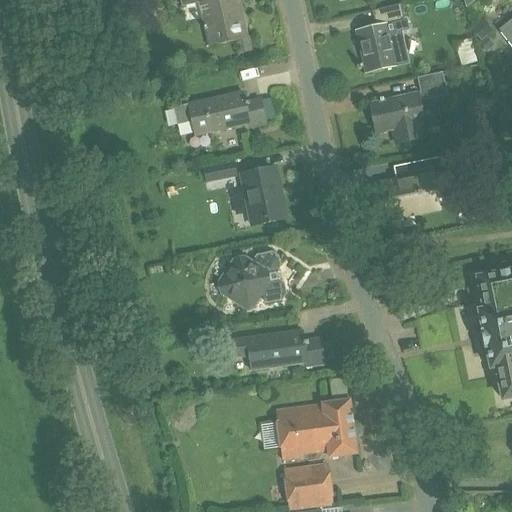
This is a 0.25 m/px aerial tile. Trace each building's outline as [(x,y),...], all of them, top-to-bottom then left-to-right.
[(87,0),(81,1),(82,9),(97,7),(95,0),(87,0)] [(210,0),(214,15),(202,18),(208,46),(236,40),(239,53),(251,51),(248,36),(246,36),(238,0),(210,0)] [(464,0),(467,8),(476,0),(464,0)] [(377,26),(357,31),(368,72),(398,65),(410,62),(403,30),(411,28),(409,17),(405,18),(402,3),(373,10),(377,26)] [(511,41),(511,20),(500,30),(510,43),(511,41)] [(483,41),(486,38),(494,32),(485,21),(474,30),(483,41)] [(493,48),(486,38),(483,41),(478,44),(486,54),(493,48)] [(442,72),(418,77),(422,93),(433,91),(434,97),(447,95),(442,72)] [(256,94),(276,91),(273,76),(253,80),(256,94)] [(419,101),(434,97),(433,91),(422,93),(371,104),(377,132),(394,129),(397,143),(423,137),(420,123),(424,122),(419,101)] [(192,122),(195,135),(248,123),(249,127),(265,124),(260,98),(246,101),(244,92),(174,108),(177,125),(192,122)] [(133,105),(130,93),(112,96),(114,109),(133,105)] [(396,178),(381,181),(391,222),(443,212),(438,188),(445,187),(438,158),(412,164),(414,174),(396,178)] [(237,175),(235,163),(203,170),(205,182),(237,175)] [(277,167),(242,174),(252,225),(287,218),(277,167)] [(221,294),(245,309),(255,307),(260,300),(267,304),(283,301),(287,294),(284,284),(278,279),(278,276),(277,274),(281,267),(279,256),(272,252),(257,256),(252,262),(245,258),(234,260),(219,283),(221,294)] [(477,278),(482,302),(511,295),(511,265),(511,261),(494,265),(496,274),(477,278)] [(479,311),(482,328),(511,321),(511,295),(482,302),(484,310),(479,311)] [(487,349),(487,352),(511,346),(511,321),(482,328),(483,331),(481,331),(485,349),(487,349)] [(216,344),(229,341),(226,327),(213,330),(216,344)] [(250,357),(252,369),(306,360),(307,366),(326,363),(322,338),(305,341),(303,330),(229,340),(232,360),(250,357)] [(496,368),(498,375),(511,372),(511,346),(487,352),(491,369),(496,368)] [(511,397),(511,372),(498,375),(503,400),(511,397)] [(305,456),(309,461),(320,460),(323,454),(330,453),(330,457),(357,454),(350,400),(323,404),(323,405),(277,411),(283,459),(305,456)] [(285,470),(290,509),(335,503),(329,464),(285,470)]
